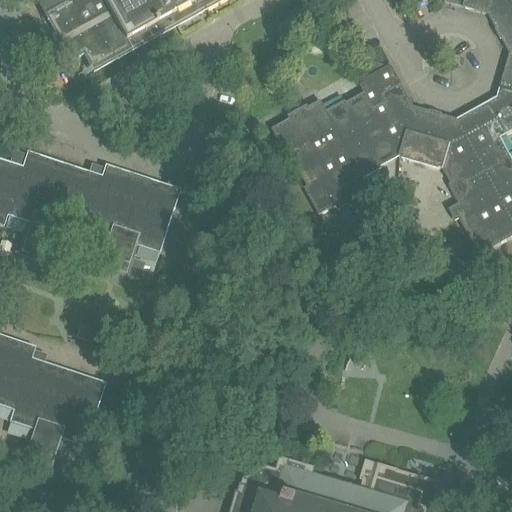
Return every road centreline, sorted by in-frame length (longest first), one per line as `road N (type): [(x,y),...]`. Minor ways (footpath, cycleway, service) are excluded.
road 1 (residential): [(187,139),(258,160),(322,262),(329,324),(286,410)]
road 2 (residential): [(50,123),(225,24)]
road 3 (residential): [(286,410),(468,458)]
road 4 (residential): [(50,123),(174,170),(187,139)]
road 5 (unknown): [(118,403),(104,375),(0,337)]
road 6 (residential): [(468,458),(511,333)]
road 7 (residential): [(286,410),(214,511)]
road 8 (residential): [(187,139),(225,24)]
